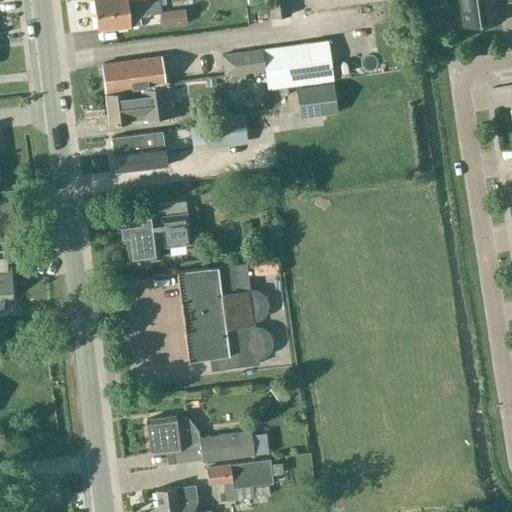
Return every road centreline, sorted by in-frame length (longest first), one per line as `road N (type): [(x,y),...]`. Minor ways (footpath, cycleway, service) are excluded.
road 1 (tertiary): [(104,511),(40,0)]
road 2 (residential): [(507,403),(457,69),(511,60)]
road 3 (unknown): [(48,60),(351,23)]
